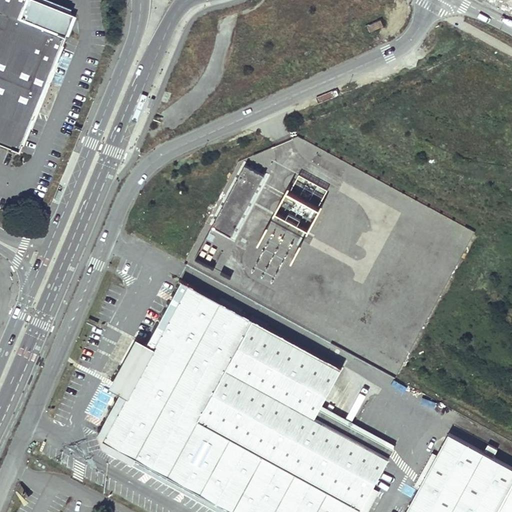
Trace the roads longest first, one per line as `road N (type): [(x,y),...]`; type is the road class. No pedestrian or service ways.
road 1 (unclassified): [(434,0),(413,40),(162,151),(128,184),(0,490)]
road 2 (primary): [(0,409),(154,57),(187,0)]
road 3 (primary): [(139,0),(131,45),(40,260)]
